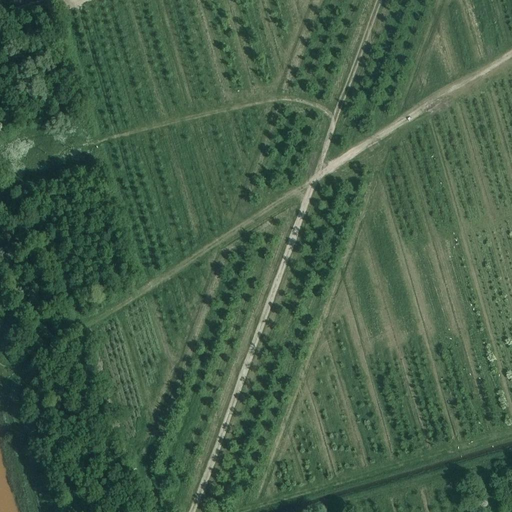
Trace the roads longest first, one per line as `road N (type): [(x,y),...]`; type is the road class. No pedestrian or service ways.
road 1 (track): [(191,511),(314,178),(511,54)]
road 2 (track): [(0,378),(314,178)]
road 3 (track): [(0,383),(38,511)]
road 4 (track): [(333,124),(378,0)]
